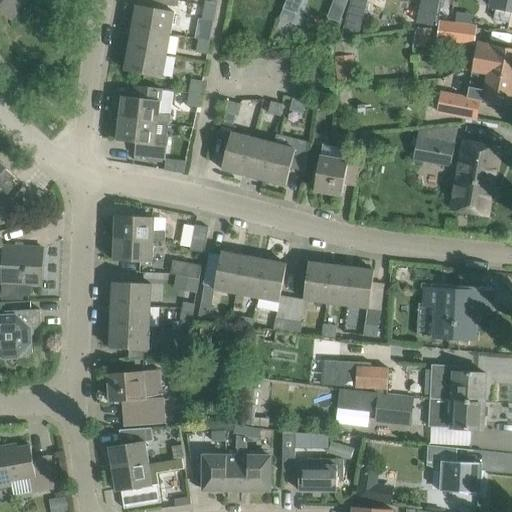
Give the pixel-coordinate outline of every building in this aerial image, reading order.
[(0,0),(0,10),(10,19),(26,0),(0,0)] [(205,0),(205,6),(215,8),(216,0),(205,0)] [(286,0),(283,8),(279,18),(288,22),(293,20),(295,13),(298,15),(303,0),(286,0)] [(351,0),(342,33),(359,32),(368,0),(351,0)] [(443,0),(422,0),(418,22),(438,27),(443,0)] [(511,0),(492,0),(491,7),(511,11),(511,0)] [(136,5),(133,27),(170,34),(174,12),(136,5)] [(202,20),(213,21),(215,8),(205,6),(202,20)] [(440,39),(474,44),(477,28),(443,23),(440,39)] [(133,27),(129,48),(166,55),(170,34),(133,27)] [(414,45),(427,47),(430,28),(416,29),(414,45)] [(199,39),(197,52),(207,54),(210,41),(199,39)] [(511,49),(477,43),(472,71),(511,78),(511,49)] [(166,55),(129,48),(125,70),(162,77),(166,55)] [(355,65),(336,67),(337,80),(342,80),(355,79),(356,79),(355,65)] [(511,100),(511,78),(472,71),(467,97),(443,92),(439,113),(476,120),(479,102),(511,108),(511,100)] [(191,79),(189,92),(200,94),(202,81),(191,79)] [(123,96),(120,118),(168,125),(170,125),(171,115),(159,113),(162,89),(136,86),(135,97),(123,96)] [(200,94),(189,92),(187,106),(198,108),(200,94)] [(292,99),(290,109),(303,113),(306,102),(292,99)] [(225,112),(226,112),(238,115),(241,105),(228,102),(225,112)] [(268,112),(281,116),(284,105),(270,102),(268,112)] [(167,137),(168,125),(120,118),(117,141),(136,143),(134,156),(165,159),(168,137),(167,137)] [(413,160),(451,167),(459,126),(419,130),(413,160)] [(222,170),(243,175),(253,138),(231,133),(222,170)] [(243,175),(264,181),(274,144),(253,138),(243,175)] [(451,210),(488,217),(501,147),(464,141),(451,210)] [(274,144),(264,181),(286,186),(290,168),(305,172),(310,153),(274,144)] [(361,162),(320,155),(314,191),(342,196),(344,185),(356,187),(361,162)] [(0,220),(2,222),(28,192),(18,183),(17,184),(14,181),(17,178),(6,169),(7,168),(0,162),(0,220)] [(115,238),(153,240),(165,241),(165,231),(153,231),(154,218),(116,216),(115,238)] [(195,225),(190,250),(204,253),(209,227),(195,225)] [(153,240),(115,238),(114,261),(152,263),(153,240)] [(43,248),(2,245),(2,259),(0,258),(0,275),(1,275),(0,283),(18,284),(18,292),(21,296),(27,297),(33,292),(34,285),(41,285),(43,248)] [(236,294),(243,256),(222,252),(215,290),(235,294),(236,294)] [(258,298),(265,260),(243,256),(236,294),(235,294),(234,301),(243,303),(244,295),(258,298)] [(170,273),(187,277),(200,279),(202,266),(173,260),(170,273)] [(273,330),(287,332),(292,298),(280,297),(286,264),(265,260),(258,298),(279,302),(273,330)] [(309,262),(304,300),(326,303),(331,265),(309,262)] [(352,268),(331,265),(326,303),(347,305),(352,268)] [(352,268),(347,305),(368,308),(369,308),(380,309),(384,284),(373,283),(374,270),(352,268)] [(200,279),(187,277),(185,291),(197,293),(200,279)] [(113,282),(112,305),(150,306),(151,284),(113,282)] [(473,339),(474,308),(490,309),(491,293),(427,290),(426,306),(438,307),(436,337),(473,339)] [(292,298),(287,332),(301,334),(303,322),(301,321),(304,300),(292,298)] [(183,302),(179,321),(191,324),(195,305),(183,302)] [(198,316),(211,319),(214,307),(201,304),(198,316)] [(112,305),(111,326),(149,328),(150,306),(112,305)] [(0,359),(4,359),(7,354),(13,354),(17,359),(28,358),(32,353),(32,343),(27,339),(27,333),(30,329),(36,329),(41,324),(40,310),(9,312),(10,316),(0,316),(0,359)] [(238,325),(252,327),(255,318),(239,316),(238,325)] [(363,335),(377,337),(379,325),(365,323),(363,335)] [(322,336),(335,338),(337,325),(323,324),(322,336)] [(149,328),(111,326),(110,348),(129,349),(128,359),(147,359),(147,350),(148,350),(149,328)] [(183,330),(171,329),(174,355),(186,354),(183,330)] [(324,361),(323,385),(388,389),(388,385),(389,367),(371,367),(372,364),(324,361)] [(467,366),(431,365),(430,400),(485,402),(486,374),(467,373),(467,366)] [(162,397),(160,370),(108,374),(110,402),(122,401),(124,427),(166,423),(164,397),(162,397)] [(231,381),(229,389),(242,392),(245,378),(237,376),(231,381)] [(378,393),(376,413),(375,423),(411,427),(414,397),(378,393)] [(485,402),(430,400),(429,426),(451,427),(451,428),(483,430),(484,418),(488,416),(488,407),(485,405),(485,402)] [(211,422),(212,432),(210,432),(211,443),(226,442),(226,431),(222,431),(221,421),(211,422)] [(247,436),(248,426),(235,424),(234,434),(247,436)] [(248,426),(247,436),(260,438),(261,428),(248,426)] [(109,447),(113,469),(149,464),(146,442),(153,440),(151,428),(120,430),(122,445),(109,447)] [(296,449),(312,449),(312,433),(282,432),(282,471),(296,471),(296,449)] [(172,447),(174,460),(184,458),(181,445),(172,447)] [(482,463),(457,462),(457,449),(462,450),(463,449),(428,445),(427,466),(441,471),(440,491),(455,492),(470,497),(471,493),(480,493),(480,486),(485,471),(481,470),(482,463)] [(7,446),(0,447),(0,487),(12,486),(12,481),(29,478),(32,492),(53,489),(48,455),(33,458),(31,446),(8,450),(7,446)] [(203,490),(226,490),(226,456),(204,455),(203,490)] [(226,490),(248,491),(248,456),(226,456),(226,490)] [(248,456),(248,491),(271,491),(271,456),(248,456)] [(299,491),(337,491),(337,480),(343,480),(343,459),(321,459),(321,464),(299,464),(299,491)] [(149,464),(113,469),(117,492),(121,491),(124,509),(161,503),(158,483),(153,484),(149,464)] [(49,499),(51,511),(69,511),(67,496),(49,499)]
